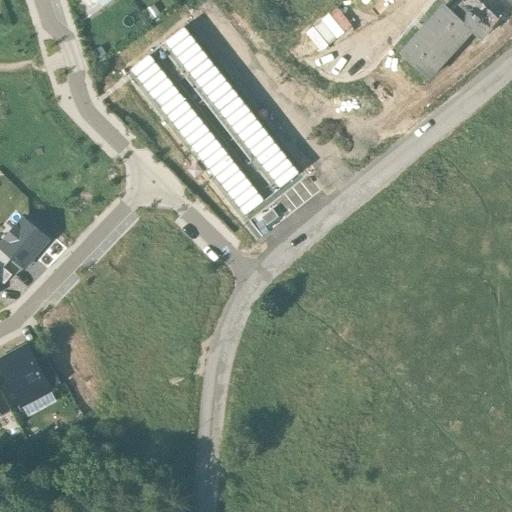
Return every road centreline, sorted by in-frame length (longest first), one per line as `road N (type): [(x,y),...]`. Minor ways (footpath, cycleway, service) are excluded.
road 1 (residential): [(254,282),(511,62)]
road 2 (residential): [(205,511),(226,349),(254,282)]
road 3 (residential): [(42,0),(75,102),(153,180)]
road 4 (residential): [(0,332),(153,180)]
road 5 (residential): [(153,180),(254,282)]
